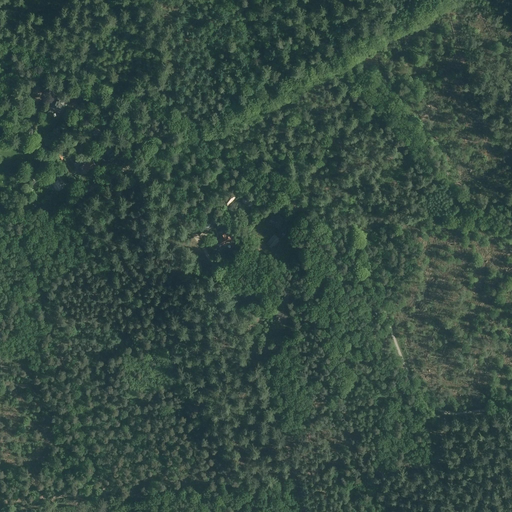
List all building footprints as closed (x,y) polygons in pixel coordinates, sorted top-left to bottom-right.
[(33,91),(37,84),(33,81),(29,88),(33,91)] [(55,96),(50,107),(60,111),(61,108),(63,104),(65,105),(66,106),(69,100),(65,99),(58,95),(57,97),(55,96)] [(91,125),(88,130),(98,135),(100,130),(91,125)] [(118,155),(116,152),(117,151),(116,151),(116,150),(115,150),(115,149),(114,149),(113,150),(111,147),(106,152),(108,155),(106,156),(111,161),(118,155)] [(77,162),(74,164),(77,169),(80,167),(84,172),(89,169),(96,164),(93,159),(88,162),(87,163),(85,159),(77,163),(77,162)] [(63,185),(62,184),(61,183),(63,182),(57,173),(49,177),(51,181),(49,182),(54,190),(56,189),(63,185)] [(231,191),(223,202),(228,205),(232,200),(236,195),(231,191)] [(247,194),(242,195),(242,196),(242,202),(246,202),(251,206),(255,200),(247,194)] [(0,199),(0,200),(4,208),(9,206),(4,197),(0,199)] [(214,226),(219,218),(213,214),(208,221),(214,226)] [(278,214),(276,217),(272,215),(269,221),(272,222),(272,223),(280,227),(284,219),(281,218),(282,216),(278,214)] [(222,229),(218,232),(220,236),(221,238),(219,239),(224,246),(228,243),(227,242),(230,240),(230,239),(231,239),(229,236),(228,237),(227,235),(225,232),(225,233),(223,229),(222,229)] [(272,247),(280,238),(274,234),(267,243),(272,247)] [(280,321),(281,318),(287,320),(288,313),(278,310),(275,320),(280,321)] [(303,368),(303,384),(326,384),(326,368),(303,368)]
